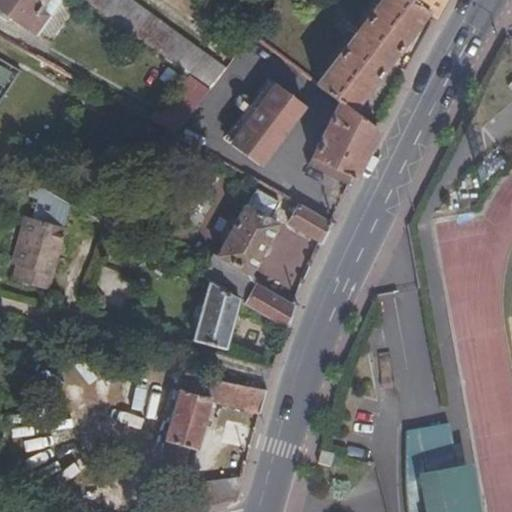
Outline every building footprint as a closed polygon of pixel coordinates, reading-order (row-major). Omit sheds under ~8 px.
[(0,0),(0,6),(41,35),(54,16),(45,10),(51,0),(0,0)] [(87,0),(210,89),(225,68),(128,0),(87,0)] [(339,103),(349,111),(426,14),(408,0),(382,0),(316,86),(328,95),(331,97),(339,103)] [(445,0),(408,0),(426,14),(434,21),(445,0)] [(271,78),(284,61),(250,35),(245,42),(237,53),(271,78)] [(0,82),(4,84),(10,67),(0,62),(0,82)] [(316,86),(304,76),(291,93),(305,103),(317,112),(328,95),(316,86)] [(261,104),(258,108),(240,135),(233,145),(259,165),(305,103),(291,93),(277,83),(261,104)] [(339,103),(313,159),(353,178),(364,155),(376,131),(349,111),(339,103)] [(221,161),(233,145),(240,135),(198,105),(176,135),(221,161)] [(349,186),(353,178),(313,159),(309,167),(349,186)] [(66,229),(53,225),(60,200),(40,188),(31,218),(26,217),(12,264),(18,266),(14,280),(47,290),(66,229)] [(219,257),(250,274),(278,224),(269,219),(277,204),(255,191),(219,257)] [(324,242),(332,223),(299,204),(290,224),(324,242)] [(211,285),(240,302),(287,328),(294,308),(250,282),(247,287),(219,271),(211,285)] [(194,336),(225,346),(240,302),(211,285),(194,336)] [(189,372),(190,366),(186,364),(180,391),(178,391),(165,440),(168,441),(164,459),(186,465),(191,448),(198,450),(209,400),(260,413),(267,390),(189,372)] [(463,511),(456,471),(449,426),(407,433),(405,460),(404,479),(405,503),(406,511),(463,511)] [(475,511),(468,470),(456,471),(463,511),(475,511)] [(241,488),(244,477),(193,489),(194,493),(191,491),(187,491),(183,492),(181,496),(187,499),(195,497),(198,509),(237,498),(241,488)] [(17,511),(60,511),(57,501),(17,510),(18,511),(17,511)]
